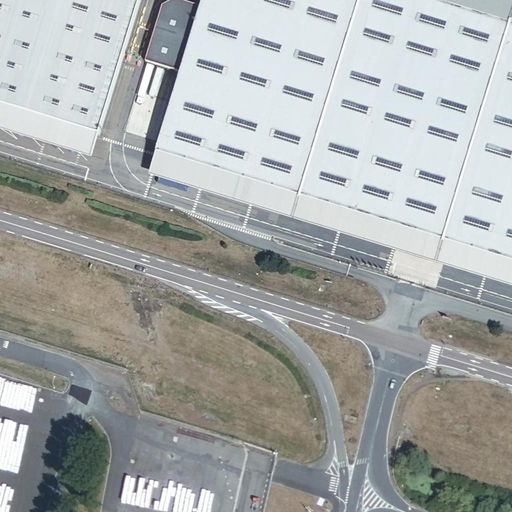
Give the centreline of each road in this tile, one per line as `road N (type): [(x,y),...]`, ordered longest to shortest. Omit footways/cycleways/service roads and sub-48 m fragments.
road 1 (tertiary): [(0,219),(511,375)]
road 2 (unknown): [(345,495),(372,332)]
